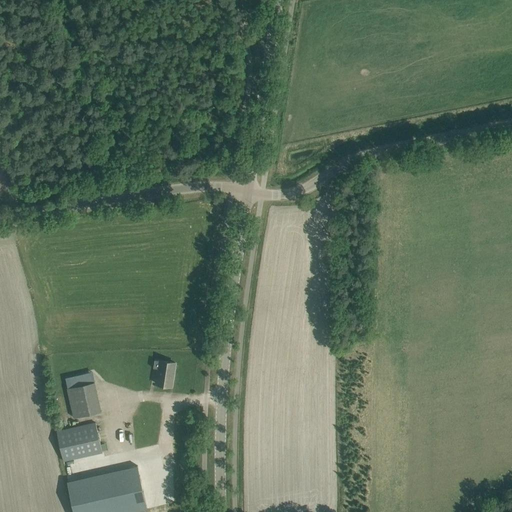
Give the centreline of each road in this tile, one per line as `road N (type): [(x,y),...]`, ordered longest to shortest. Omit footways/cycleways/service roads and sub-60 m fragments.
road 1 (tertiary): [(221,511),(229,305),(249,189)]
road 2 (unclassified): [(249,189),(288,194),(367,154),(511,125)]
road 3 (unclassified): [(0,216),(182,187),(249,189)]
road 4 (track): [(124,196),(58,0)]
road 5 (tertiary): [(249,189),(277,0)]
